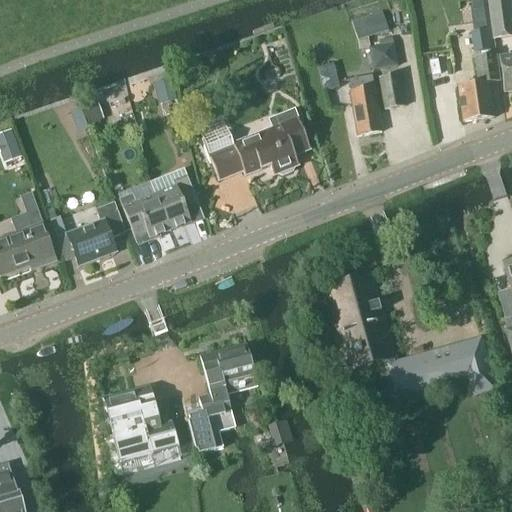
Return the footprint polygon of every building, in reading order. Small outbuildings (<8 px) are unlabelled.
[(470,0),(474,31),(486,30),(482,0),(470,0)] [(511,18),(509,0),(487,0),(493,42),(511,39),(511,18)] [(381,12),(351,22),(358,42),(388,31),(381,12)] [(498,70),(497,58),(497,56),(491,57),(488,32),(472,34),(479,86),(458,88),(463,124),(493,120),(488,85),(500,83),(498,70)] [(511,56),(497,58),(498,70),(502,69),(505,91),(511,90),(511,56)] [(333,65),(317,69),(323,93),(339,89),(333,65)] [(357,138),(382,134),(373,77),(348,81),(357,138)] [(384,113),(405,109),(401,77),(379,81),(384,113)] [(172,84),(154,88),(158,102),(176,97),(172,84)] [(80,111),(84,124),(86,127),(104,122),(98,105),(80,111)] [(249,139),(262,172),(269,169),(273,178),(279,176),(283,178),(292,174),(293,170),(299,168),(295,158),(311,152),(295,111),(269,121),(272,130),(249,139)] [(262,172),(249,139),(234,145),(229,131),(227,132),(224,123),(200,132),(204,142),(202,143),(218,184),(242,174),(244,179),(262,172)] [(10,132),(0,135),(0,142),(5,154),(17,149),(10,132)] [(155,196),(170,232),(190,224),(188,219),(201,213),(187,178),(173,184),(175,188),(155,196)] [(134,199),(120,205),(131,233),(144,228),(147,235),(149,241),(170,232),(155,196),(136,204),(134,199)] [(79,269),(116,255),(111,241),(125,235),(114,205),(96,212),(100,223),(67,235),(79,269)] [(39,269),(56,263),(42,225),(0,240),(0,278),(37,265),(39,269)] [(498,295),(506,322),(511,319),(511,262),(505,265),(511,291),(498,295)] [(372,276),(322,290),(324,296),(336,339),(331,340),(338,362),(343,360),(347,374),(381,365),(387,363),(398,400),(467,380),(471,397),(494,391),(480,341),(397,364),(372,276)] [(199,456),(223,450),(219,435),(235,431),(226,397),(257,389),(247,348),(200,360),(210,397),(199,400),(203,415),(189,419),(191,423),(189,424),(196,453),(198,452),(199,456)] [(150,390),(104,402),(120,463),(151,455),(151,457),(178,449),(172,424),(160,427),(150,390)] [(0,468),(0,511),(23,511),(21,503),(19,497),(17,498),(8,466),(0,468)]
